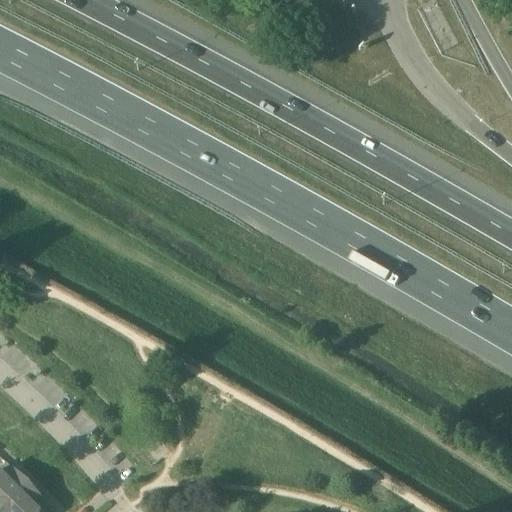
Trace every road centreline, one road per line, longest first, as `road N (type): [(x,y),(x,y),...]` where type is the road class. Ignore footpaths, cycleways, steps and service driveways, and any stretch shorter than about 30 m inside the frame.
road 1 (motorway): [(0,53),(197,151),(511,331)]
road 2 (motorway): [(511,235),(237,78),(78,0)]
road 3 (residential): [(127,511),(0,372)]
